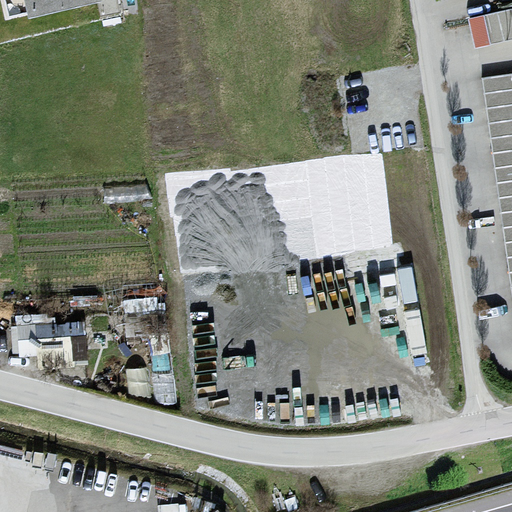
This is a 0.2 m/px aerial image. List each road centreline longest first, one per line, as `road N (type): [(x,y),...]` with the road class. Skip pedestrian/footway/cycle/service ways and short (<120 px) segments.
road 1 (tertiary): [(476,431),(351,456),(230,451),(0,391)]
road 2 (residential): [(416,0),(476,431)]
